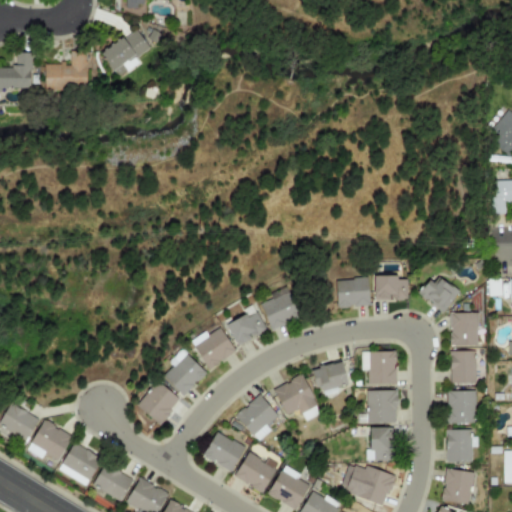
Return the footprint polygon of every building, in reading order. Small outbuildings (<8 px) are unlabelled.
[(134,57),(147,48),(133,29),(98,52),(115,77),(137,62),(134,57)] [(42,63),(42,89),(84,90),(84,50),(68,50),(68,63),(42,63)] [(13,52),(13,67),(0,66),(0,88),(28,89),(29,52),(13,52)] [(511,114),(505,109),(483,137),(508,157),(511,151),(511,114)] [(490,214),(504,214),(504,200),(511,200),(511,180),(490,180),(490,214)] [(441,312),(456,291),(431,274),(417,295),(441,312)] [(405,299),(404,279),(395,279),(395,275),(371,275),(372,300),(405,299)] [(333,278),(334,306),(366,306),(366,278),(333,278)] [(268,330),(298,316),(284,286),(266,294),(268,298),(257,304),(268,330)] [(264,329),(253,311),(245,316),(243,313),(223,325),(235,346),(264,329)] [(447,313),(447,346),(475,345),(475,312),(447,313)] [(189,341),(205,368),(233,352),(217,325),(189,341)] [(160,376),(181,396),(203,372),(178,349),(166,362),(169,365),(160,376)] [(447,383),(472,383),(473,351),(448,350),(447,383)] [(365,384),(393,383),(393,351),(358,351),(359,370),(364,370),(365,384)] [(308,370),(313,387),(318,386),(320,392),(345,384),(338,360),(308,370)] [(271,386),(282,415),(296,409),(297,412),(313,406),(301,375),(271,386)] [(134,405),(157,424),(177,399),(154,380),(134,405)] [(363,390),(364,423),(394,422),(393,390),(363,390)] [(472,391),(445,390),(444,423),(471,424),(472,391)] [(275,415),(256,394),(232,415),(255,441),(268,430),(264,425),(275,415)] [(0,428),(25,439),(35,416),(6,403),(0,417),(0,428)] [(24,449),(40,458),(42,454),(55,461),(69,436),(41,419),(24,449)] [(367,428),(367,450),(363,450),(363,460),(390,460),(389,427),(367,428)] [(444,462),(469,461),(469,446),(475,446),(475,436),(469,436),(469,429),(443,429),(444,462)] [(200,457),(229,471),(241,445),(212,432),(200,457)] [(98,455),(69,443),(59,467),(88,479),(98,455)] [(511,448),(500,449),(501,484),(511,483),(511,448)] [(264,458),(263,461),(244,452),(231,478),(261,492),(275,462),(264,458)] [(130,477),(101,463),(90,486),(119,500),(130,477)] [(309,482),(281,465),(264,494),(292,510),(309,482)] [(352,495),(380,506),(392,476),(363,465),(352,495)] [(470,472),(443,468),(439,500),(466,504),(470,472)] [(145,511),(155,511),(165,491),(135,478),(124,502),(145,511)] [(321,498),(308,490),(295,511),(333,511),(338,504),(323,495),(321,498)] [(189,511),(166,500),(159,511),(189,511)]
